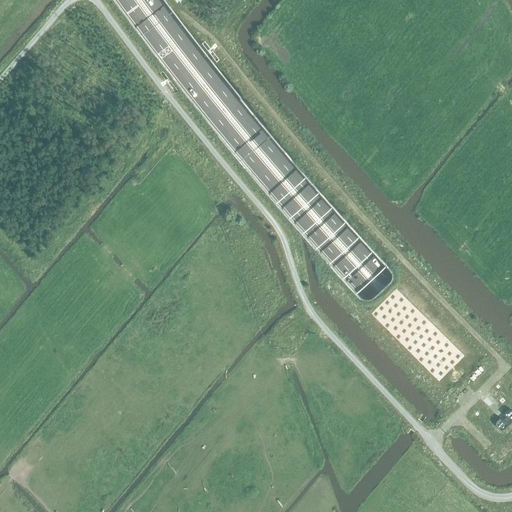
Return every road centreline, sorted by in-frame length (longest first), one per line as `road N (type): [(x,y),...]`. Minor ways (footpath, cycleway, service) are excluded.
road 1 (trunk): [(125,0),(281,195),(511,448)]
road 2 (trunk): [(511,412),(297,182),(151,0)]
